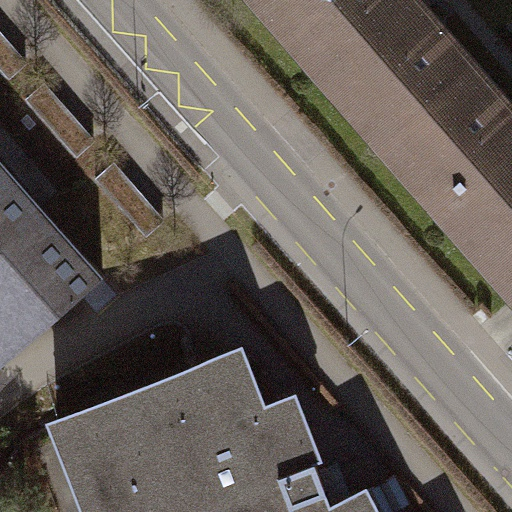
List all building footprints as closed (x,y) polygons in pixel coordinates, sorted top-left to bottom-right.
[(425,0),(239,0),(367,147),(473,55),(425,0)] [(511,100),(473,55),(367,147),(511,313),(511,100)] [(0,356),(99,270),(0,158),(0,356)] [(336,511),(340,509),(320,469),(330,466),(305,398),(273,410),(251,352),(55,425),(87,511),(336,511)] [(340,509),(336,511),(385,511),(375,492),(340,509)]
